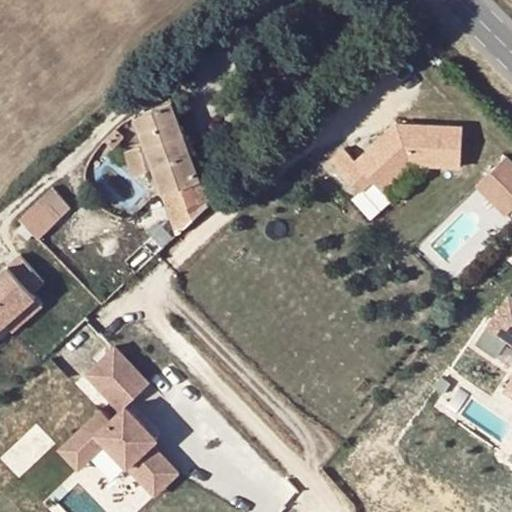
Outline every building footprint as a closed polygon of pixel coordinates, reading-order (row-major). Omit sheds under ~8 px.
[(150,109),(171,102),(168,93),(147,100),(150,109)] [(162,193),(200,180),(191,153),(185,155),(176,130),(182,128),(172,101),(171,102),(150,109),(133,115),(144,144),(152,168),(162,193)] [(346,146),(330,160),(362,197),(375,186),(384,194),(414,167),(461,170),(463,126),(396,123),(356,159),(346,146)] [(105,138),(110,144),(121,132),(115,126),(105,138)] [(185,155),(191,153),(182,128),(176,130),(185,155)] [(121,132),(110,144),(114,147),(125,136),(121,132)] [(131,175),(152,168),(144,144),(124,151),(131,175)] [(511,212),(511,157),(510,155),(477,189),(506,219),(511,212)] [(176,234),(219,194),(200,180),(162,193),(176,234)] [(51,188),(19,218),(37,237),(69,206),(51,188)] [(44,279),(19,253),(0,271),(0,327),(8,319),(35,294),(31,291),(44,279)] [(43,302),(35,294),(8,319),(16,327),(43,302)] [(511,296),(487,330),(511,347),(511,296)] [(152,385),(117,345),(85,375),(119,412),(93,437),(83,427),(57,451),(78,475),(105,451),(155,502),(183,476),(155,445),(160,440),(128,406),(152,385)]
